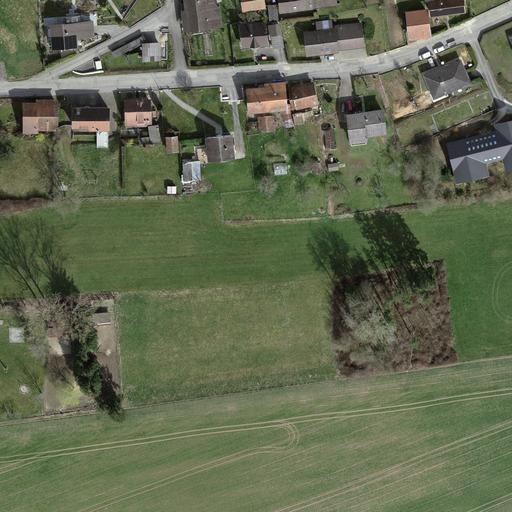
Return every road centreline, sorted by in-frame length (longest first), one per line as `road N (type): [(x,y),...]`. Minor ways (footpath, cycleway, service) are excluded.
road 1 (residential): [(180,79),(382,62),(511,9)]
road 2 (residential): [(34,88),(170,15)]
road 3 (residential): [(34,88),(180,79)]
